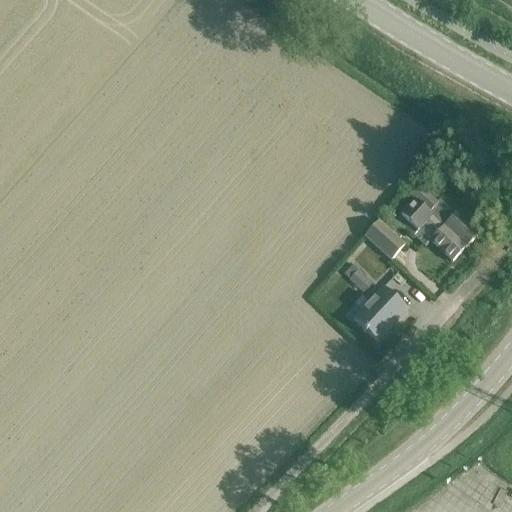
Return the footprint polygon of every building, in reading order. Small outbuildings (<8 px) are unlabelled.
[(466,172),(462,178),(471,184),(466,189),(483,201),(491,190),(466,172)] [(413,190),(407,195),(415,202),(415,203),(430,216),(438,208),(424,195),(421,198),(417,194),(413,190)] [(415,202),(400,217),(417,232),(426,222),(439,234),(444,229),(430,216),(415,203),(415,202)] [(438,208),(430,216),(444,229),(466,250),(479,237),(480,236),(479,235),(455,212),(452,215),(441,205),(438,208)] [(377,224),(363,239),(390,263),(403,248),(377,224)] [(430,244),(429,245),(452,266),(453,265),(466,250),(444,229),(439,234),(434,240),(430,244)] [(356,277),(350,283),(363,295),(371,286),(358,274),(356,277)] [(382,289),(352,321),(377,344),(406,312),(382,289)]
